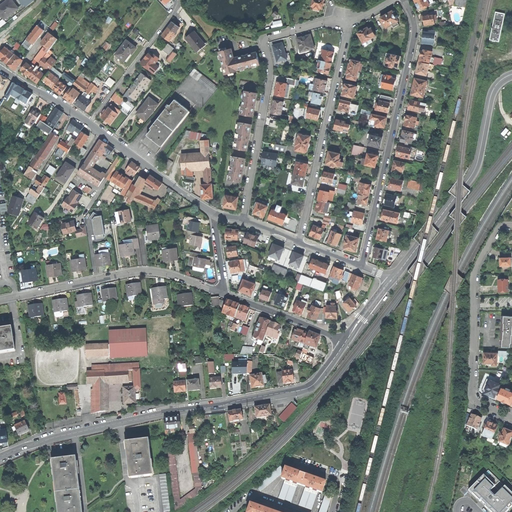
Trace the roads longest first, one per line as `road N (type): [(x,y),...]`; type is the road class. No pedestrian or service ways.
road 1 (residential): [(342,346),(304,389),(120,422),(0,456)]
road 2 (residential): [(403,0),(413,42),(361,266)]
road 3 (residential): [(349,20),(264,41),(270,74),(243,221)]
road 4 (residential): [(511,74),(489,99),(474,170),(393,279)]
road 5 (residential): [(511,418),(480,405),(470,391),(475,272),(496,231),(511,225)]
road 6 (residential): [(223,294),(135,271),(0,300)]
road 7 (residential): [(349,20),(298,242)]
road 8 (residential): [(88,124),(214,214)]
road 9 (residential): [(88,124),(180,0)]
road 10 (residential): [(342,346),(223,294)]
